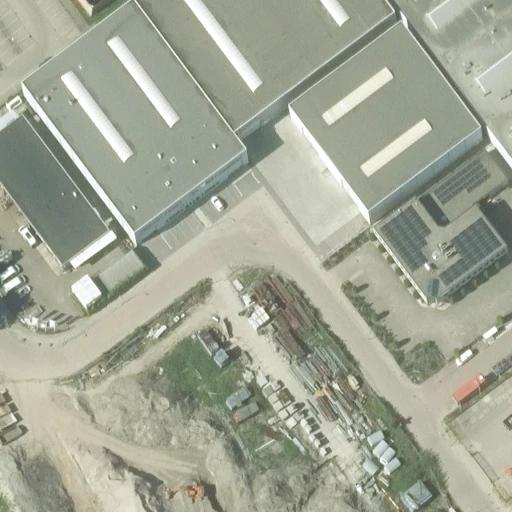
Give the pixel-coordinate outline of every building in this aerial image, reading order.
[(397,27),(376,0),(154,0),(139,11),(239,145),(397,27)] [(511,0),(382,0),(511,171),(511,0)] [(236,147),(239,145),(139,11),(24,98),(136,248),(248,164),(236,147)] [(370,227),(483,142),(403,36),(290,120),(370,227)] [(63,274),(111,238),(23,122),(0,139),(0,188),(12,204),(63,274)] [(474,211),(508,185),(485,154),(374,238),(419,297),(448,302),(508,257),(474,211)] [(100,277),(112,294),(146,270),(135,254),(100,277)] [(89,281),(74,293),(89,312),(104,300),(89,281)] [(96,422),(94,422),(66,439),(107,511),(162,511),(108,415),(96,422)]
